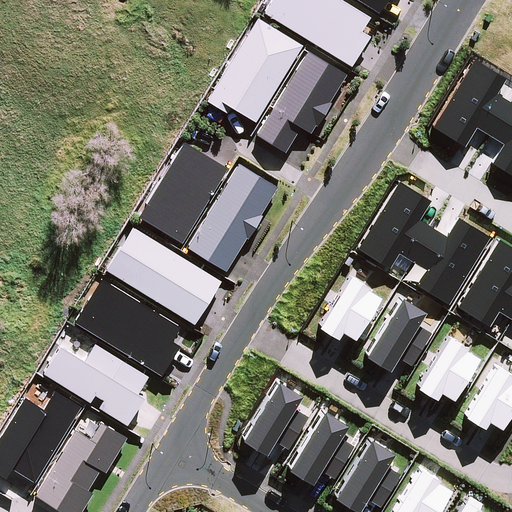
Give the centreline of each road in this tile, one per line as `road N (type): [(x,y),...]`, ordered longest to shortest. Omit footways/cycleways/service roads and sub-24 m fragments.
road 1 (residential): [(511,477),(479,470),(243,329)]
road 2 (residential): [(243,329),(381,134)]
road 3 (residential): [(381,134),(463,0)]
road 4 (residential): [(381,134),(511,216)]
road 5 (residential): [(171,452),(243,329)]
